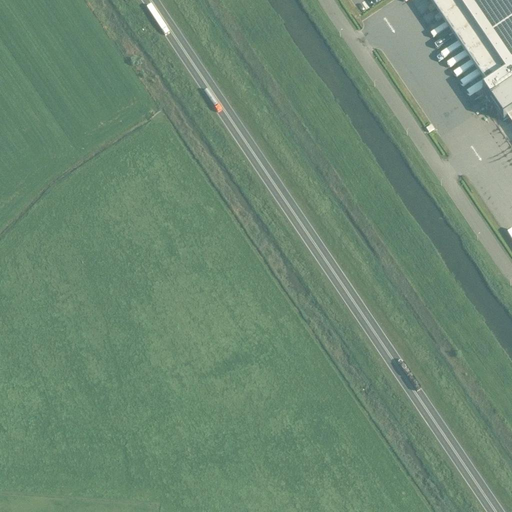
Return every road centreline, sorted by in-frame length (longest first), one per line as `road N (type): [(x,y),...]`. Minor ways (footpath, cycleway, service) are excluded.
road 1 (trunk): [(498,511),(153,0)]
road 2 (unclassified): [(324,0),(511,276)]
